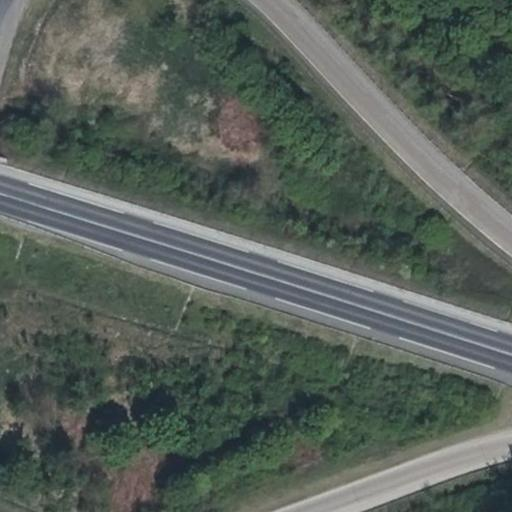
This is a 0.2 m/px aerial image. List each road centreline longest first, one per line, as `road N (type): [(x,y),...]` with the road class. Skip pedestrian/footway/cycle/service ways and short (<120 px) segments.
road 1 (motorway): [(511,341),(0,179)]
road 2 (motorway): [(0,201),(511,363)]
road 3 (trunk): [(511,239),(329,77),(262,0)]
road 4 (trunk): [(324,511),(511,441)]
